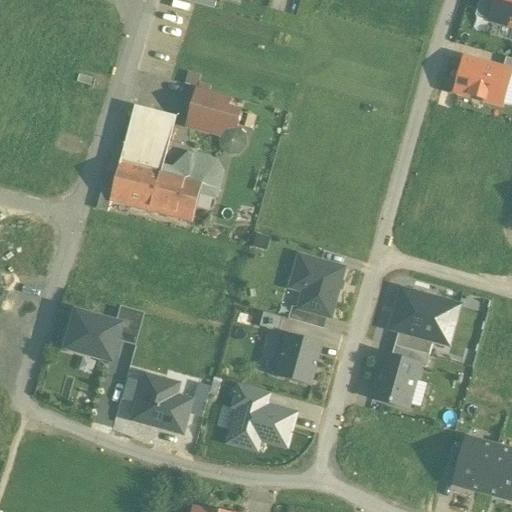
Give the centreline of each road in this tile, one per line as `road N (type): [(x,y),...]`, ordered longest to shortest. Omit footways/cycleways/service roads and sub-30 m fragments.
road 1 (residential): [(27,409),(196,469),(316,478)]
road 2 (residential): [(377,253),(450,0)]
road 3 (residential): [(316,478),(377,253)]
road 4 (residential): [(83,211),(146,0)]
road 5 (residential): [(27,409),(19,403),(83,211)]
road 6 (residential): [(377,253),(511,292)]
